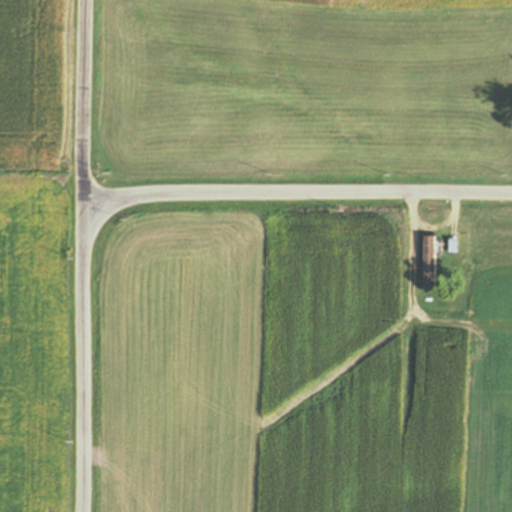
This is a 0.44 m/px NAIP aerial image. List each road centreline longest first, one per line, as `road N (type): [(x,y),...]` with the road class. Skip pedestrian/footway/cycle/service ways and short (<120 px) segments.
road 1 (residential): [(511,197),(139,197),(86,208),(88,511)]
road 2 (residential): [(89,0),(86,208)]
